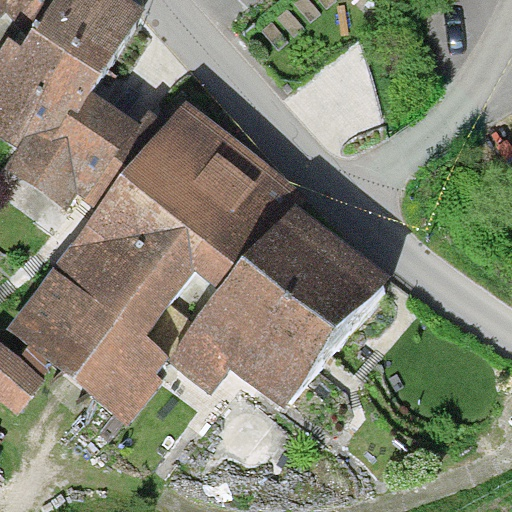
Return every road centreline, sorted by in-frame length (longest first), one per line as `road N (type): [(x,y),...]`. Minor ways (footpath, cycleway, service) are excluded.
road 1 (tertiary): [(341,215),(153,0)]
road 2 (track): [(30,511),(75,466),(191,501),(283,511)]
road 3 (residential): [(511,21),(478,88),(451,120),(341,215)]
road 4 (tertiary): [(511,335),(341,215)]
road 5 (track): [(322,511),(387,502),(511,446)]
